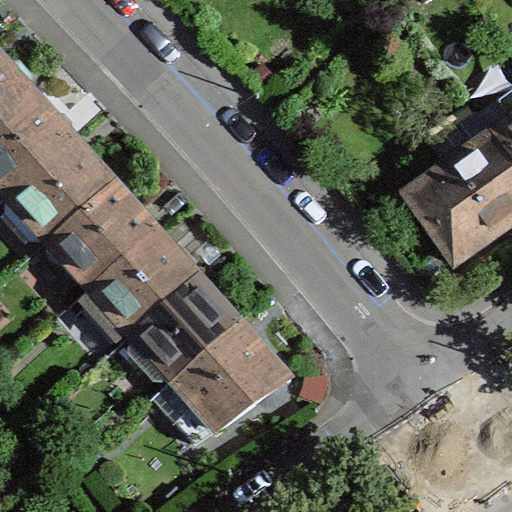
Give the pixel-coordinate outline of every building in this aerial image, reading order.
[(0,117),(31,90),(28,87),(31,75),(19,61),(7,63),(0,55),(0,117)] [(0,117),(0,190),(5,196),(72,136),(40,100),(31,90),(0,117)] [(511,90),(498,100),(511,119),(491,134),(511,163),(511,90)] [(511,223),(511,163),(491,134),(405,194),(454,264),(473,251),(511,223)] [(72,136),(5,196),(46,242),(113,182),(81,146),(72,136)] [(46,242),(88,289),(155,229),(122,191),(113,182),(46,242)] [(88,289),(130,336),(197,275),(166,240),(155,229),(88,289)] [(206,285),(197,275),(130,336),(171,382),(239,322),(206,285)] [(285,383),(290,379),(249,332),(239,322),(171,382),(216,432),(257,403),(261,405),(266,406),(271,405),(274,404),(278,402),(281,399),(284,395),(285,390),(285,387),(285,383)]
